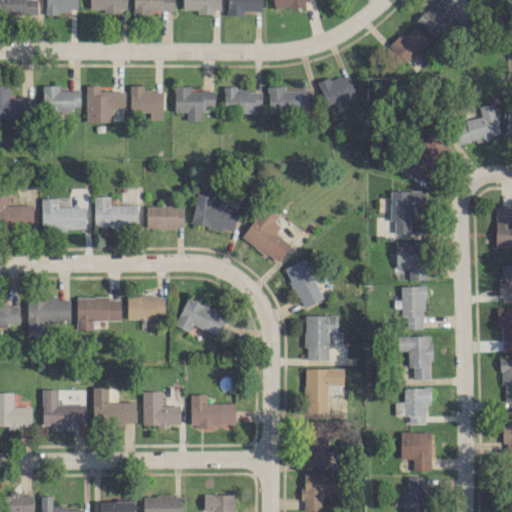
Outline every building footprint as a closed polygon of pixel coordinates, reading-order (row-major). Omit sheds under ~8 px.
[(0,0),(0,13),(36,14),(36,0),(0,0)] [(88,0),(89,8),(104,9),(104,11),(126,11),(125,0),(88,0)] [(132,0),(132,14),(149,15),(149,10),(172,10),(172,0),(132,0)] [(226,0),(226,15),(242,15),(242,11),(260,11),(260,0),(226,0)] [(304,0),(271,0),(274,9),(288,6),(288,10),(305,6),(304,0)] [(460,1),(459,0),(435,0),(417,21),(436,39),(458,15),(452,9),(460,1)] [(427,40),(414,25),(404,35),(401,32),(385,47),(400,64),(427,40)] [(348,72),(317,82),(325,105),(355,95),(348,72)] [(124,108),(124,91),(97,90),(98,85),(85,84),(85,122),(112,122),(112,108),(124,108)] [(161,119),(161,90),(142,90),(142,84),(129,84),(129,112),(148,112),(148,119),(161,119)] [(33,97),(9,97),(9,86),(0,85),(0,117),(33,117),(33,97)] [(59,85),(42,85),(42,110),(80,109),(79,89),(59,90),(59,85)] [(268,109),(311,108),(310,89),(284,90),(284,85),(267,86),(268,109)] [(173,112),(186,112),(186,120),(202,120),(201,109),(214,109),(214,90),(190,90),(190,86),(173,86),(173,112)] [(261,111),(260,88),(223,89),(224,111),(261,111)] [(464,119),(465,127),(455,129),(457,143),(499,137),(494,103),(478,105),(480,116),(464,119)] [(427,131),(406,172),(426,182),(447,141),(427,131)] [(32,204),(16,205),(16,189),(0,189),(0,226),(33,225),(32,204)] [(423,190),(389,190),(389,221),(394,221),(393,233),(410,234),(411,201),(422,201),(423,190)] [(210,205),(212,195),(195,193),(190,224),(232,231),(236,209),(210,205)] [(93,226),(136,226),(136,204),(109,204),(109,196),(93,195),(93,226)] [(57,207),(57,197),(40,198),(41,229),(85,228),(84,206),(57,207)] [(274,234),(280,225),(273,221),(278,213),(264,204),(242,239),(278,261),(289,243),(274,234)] [(145,227),(182,227),(182,206),(145,206),(145,227)] [(494,247),(511,247),(511,207),(495,207),(494,247)] [(425,279),(424,241),(395,241),(395,267),(408,267),(408,279),(425,279)] [(302,307),(322,298),(304,258),(283,267),(302,307)] [(511,263),(501,264),(501,278),(499,278),(499,301),(511,301),(511,263)] [(406,328),(424,328),(422,285),(400,285),(401,317),(405,316),(406,328)] [(126,295),(126,317),(164,317),(163,295),(126,295)] [(191,324),(216,335),(226,315),(186,296),(173,324),(188,331),(191,324)] [(26,335),(43,335),(43,320),(69,320),(70,298),(26,297),(26,335)] [(76,329),(92,329),(92,320),(120,319),(120,297),(75,297),(76,329)] [(18,301),(0,301),(0,324),(19,324),(18,301)] [(502,351),(511,351),(511,308),(495,309),(496,325),(501,325),(502,351)] [(304,315),(304,359),(327,359),(327,332),(337,332),(337,314),(304,315)] [(412,379),(428,379),(428,359),(430,359),(430,334),(397,335),(397,350),(407,350),(407,367),(412,367),(412,379)] [(511,357),(499,357),(499,383),(504,383),(503,401),(511,401),(511,357)] [(327,412),(327,384),(343,384),(343,368),(304,367),(303,412),(327,412)] [(107,401),(107,386),(92,386),(91,423),(134,423),(135,402),(107,401)] [(393,401),(394,415),(408,414),(408,423),(425,422),(424,404),(430,404),(429,387),(403,387),(403,401),(393,401)] [(85,403),(57,403),(57,388),(41,389),(41,425),(85,425),(85,403)] [(142,424),(156,424),(156,426),(179,425),(179,404),(161,405),(160,390),(141,390),(142,424)] [(0,426),(30,427),(30,406),(13,405),(13,392),(0,391),(0,426)] [(234,423),(234,402),(205,402),(206,394),(189,393),(189,426),(214,426),(214,423),(234,423)] [(502,443),(506,443),(506,454),(511,453),(511,409),(505,410),(505,424),(501,424),(502,443)] [(327,437),(340,437),(340,420),(306,420),(306,465),(327,465),(327,437)] [(411,470),(429,470),(430,431),(400,431),(399,458),(412,458),(411,470)] [(323,510),(323,493),(336,493),(336,473),(302,473),(302,500),(303,500),(303,510),(323,510)] [(423,511),(424,488),(422,488),(422,476),(406,475),(406,488),(402,488),(401,511),(423,511)] [(32,511),(32,492),(0,493),(0,511),(32,511)] [(210,511),(233,511),(233,493),(203,494),(203,509),(211,509),(210,511)] [(83,511),(83,507),(51,506),(51,495),(40,495),(39,511),(83,511)] [(142,495),(142,511),(180,511),(181,495),(142,495)] [(133,511),(133,500),(98,501),(98,511),(133,511)]
